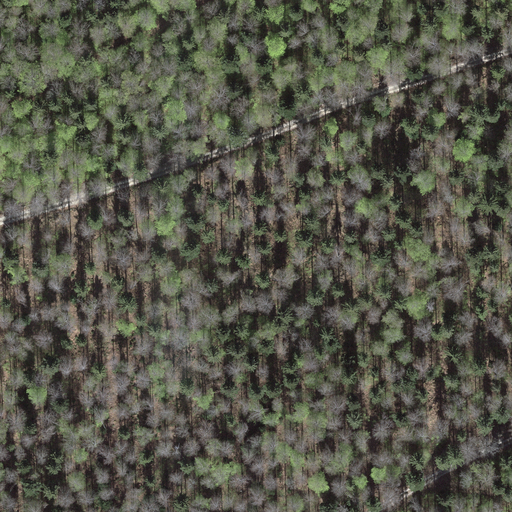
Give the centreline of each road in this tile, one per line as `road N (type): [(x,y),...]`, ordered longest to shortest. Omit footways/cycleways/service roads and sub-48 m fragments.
road 1 (track): [(0,222),(511,50)]
road 2 (track): [(0,112),(129,34),(204,0)]
road 3 (track): [(374,511),(511,437)]
